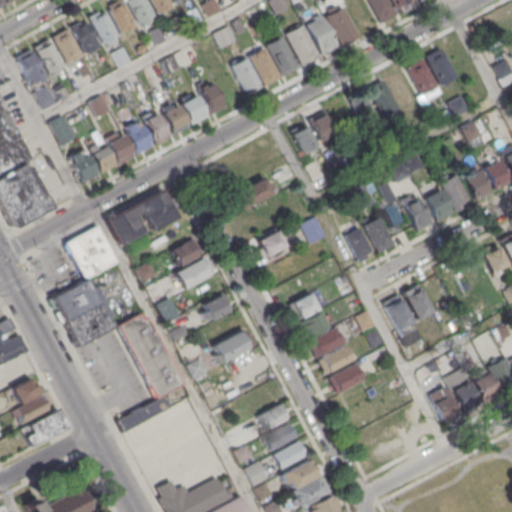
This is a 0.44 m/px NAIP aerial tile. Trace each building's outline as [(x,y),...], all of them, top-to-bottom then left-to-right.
[(103,5),(113,0),(120,0),(133,24),(118,32),(103,5)] [(124,0),(144,0),(152,14),(136,22),(124,0)] [(147,0),(166,0),(169,4),(154,12),(147,0)] [(206,16),(199,3),(204,0),(213,0),(218,9),(206,16)] [(273,13),(267,0),(282,0),(286,6),(273,13)] [(379,21),(367,0),(386,0),(394,13),(379,21)] [(341,46),(323,15),(339,5),(357,37),(341,46)] [(87,15),(102,7),(117,34),(101,42),(87,15)] [(321,54),(303,23),(319,13),(337,45),(321,54)] [(69,25),(84,17),(98,44),(83,52),(69,25)] [(235,32),(229,23),(237,18),(243,28),(235,32)] [(301,64),(283,33),(299,23),(317,55),(301,64)] [(217,46),(211,33),(226,25),(233,39),(217,46)] [(155,43),(148,31),(157,26),(164,38),(155,43)] [(64,63),(50,36),(65,28),(88,71),(80,76),(71,59),(64,63)] [(279,74),(264,45),(279,37),(294,66),(279,74)] [(32,46),(47,38),(61,65),(46,73),(32,46)] [(142,45),(143,46),(143,47),(144,48),(143,49),(143,50),(142,51),(141,52),(139,52),(138,52),(137,51),(136,50),(136,48),(136,47),(136,46),(137,45),(138,44),(140,44),(141,44),(142,45)] [(115,65),(109,52),(121,46),(128,59),(115,65)] [(262,85),(246,56),(261,48),(277,76),(262,85)] [(436,83),(422,56),(438,48),(451,75),(436,83)] [(13,57),(28,49),(42,75),(27,83),(13,57)] [(166,72),(160,60),(171,54),(177,66),(166,72)] [(244,94),(229,65),(244,57),(259,85),(244,94)] [(497,78),(490,65),(502,58),(509,71),(497,78)] [(403,68),(419,60),(433,88),(418,96),(403,68)] [(397,107),(383,80),(399,72),(413,99),(397,107)] [(378,115),(364,88),(380,80),(393,107),(378,115)] [(208,113),(195,90),(211,81),(224,105),(208,113)] [(41,108),(32,93),(45,85),(54,101),(41,108)] [(58,99),(53,91),(62,86),(67,94),(58,99)] [(359,125),(345,98),(361,90),(375,117),(359,125)] [(205,114),(194,95),(178,103),(189,123),(205,114)] [(451,115),(445,102),(458,95),(465,108),(451,115)] [(94,115),(87,102),(99,96),(106,109),(94,115)] [(0,142),(0,100),(18,133),(0,142)] [(187,123),(176,104),(160,112),(171,132),(187,123)] [(73,120),(69,113),(81,107),(85,114),(73,120)] [(153,143),(140,119),(156,111),(168,135),(153,143)] [(317,139),(307,121),(321,114),(331,132),(317,139)] [(59,144),(48,123),(63,115),(75,136),(59,144)] [(422,130),(416,119),(424,115),(430,126),(422,130)] [(467,142),(459,128),(476,119),(484,133),(467,142)] [(134,152),(121,128),(137,120),(150,144),(134,152)] [(298,151),(288,133),(303,126),(312,143),(298,151)] [(255,170),(281,155),(266,130),(209,162),(225,190),(252,175),(242,156),(246,154),(255,170)] [(116,163),(103,139),(119,131),(132,155),(116,163)] [(0,173),(0,142),(18,133),(31,156),(21,162),(0,173)] [(384,151),(379,141),(385,137),(391,147),(384,151)] [(114,163),(103,143),(87,152),(98,171),(114,163)] [(79,181),(66,157),(81,149),(94,172),(79,181)] [(511,178),(500,156),(511,149),(511,178)] [(408,171),(402,161),(415,154),(420,164),(408,171)] [(491,188),(480,167),(494,159),(506,180),(491,188)] [(0,173),(0,208),(9,225),(14,226),(51,207),(28,165),(24,167),(21,162),(0,173)] [(393,180),(387,169),(400,162),(406,172),(393,180)] [(472,199),(460,177),(475,169),(487,190),(472,199)] [(452,208),(437,182),(452,173),(466,200),(452,208)] [(240,209),(231,194),(260,177),(269,192),(240,209)] [(387,202),(378,185),(385,181),(394,198),(387,202)] [(363,205),(354,189),(361,185),(370,201),(363,205)] [(118,243),(105,218),(159,190),(173,217),(151,228),(140,208),(130,214),(140,232),(118,243)] [(433,219),(421,198),(436,190),(448,211),(433,219)] [(413,230),(397,199),(411,192),(427,222),(413,230)] [(307,239),(298,224),(311,216),(320,232),(307,239)] [(374,251),(360,224),(374,216),(389,243),(374,251)] [(63,242),(95,225),(114,261),(83,278),(82,278),(63,242)] [(354,260),(341,235),(354,228),(368,252),(354,260)] [(259,256),(251,241),(272,230),(280,245),(259,256)] [(497,243),(511,235),(511,264),(510,266),(497,243)] [(317,256),(310,244),(322,237),(329,250),(317,256)] [(175,266),(167,250),(186,240),(195,255),(175,266)] [(488,272),(478,253),(493,245),(503,263),(488,272)] [(275,283),(267,268),(288,257),(296,272),(275,283)] [(177,289),(168,273),(196,258),(205,274),(177,289)] [(140,281),(133,268),(145,261),(152,275),(140,281)] [(74,345),(48,297),(82,278),(83,278),(89,288),(92,286),(108,314),(103,317),(109,327),(74,345)] [(511,298),(506,302),(500,291),(511,284),(511,298)] [(412,319),(399,294),(414,286),(428,311),(412,319)] [(294,319),(286,304),(307,293),(315,308),(294,319)] [(207,319),(199,304),(217,295),(225,310),(207,319)] [(393,329),(380,304),(395,296),(408,321),(393,329)] [(359,327),(353,316),(364,309),(370,320),(359,327)] [(304,336),(296,321),(317,310),(325,325),(304,336)] [(115,324),(153,396),(178,383),(143,317),(139,319),(136,313),(115,324)] [(0,319),(5,317),(11,327),(0,332),(0,319)] [(171,339),(165,327),(177,321),(184,333),(171,339)] [(500,339),(493,327),(501,322),(508,334),(500,339)] [(313,355),(306,340),(334,325),(342,340),(313,355)] [(216,362),(208,347),(238,329),(247,344),(216,362)] [(371,345),(364,335),(374,329),(380,340),(371,345)] [(0,362),(0,342),(16,334),(24,351),(0,362)] [(322,373),(314,358),(342,343),(350,358),(322,373)] [(190,377),(184,365),(198,357),(204,369),(190,377)] [(511,385),(511,378),(501,357),(485,365),(499,392),(511,385)] [(331,393),(323,378),(351,363),(359,378),(331,393)] [(496,393),(481,366),(466,374),(480,401),(496,393)] [(16,403),(8,388),(27,377),(35,392),(16,403)] [(459,407),(450,390),(466,381),(475,399),(459,407)] [(438,420),(425,395),(440,386),(454,411),(438,420)] [(16,424),(9,410),(38,394),(45,408),(16,424)] [(114,419),(120,431),(166,406),(159,394),(114,419)] [(352,429),(379,415),(371,400),(344,413),(352,429)] [(264,428),(256,414),(274,403),(283,417),(264,428)] [(27,445),(18,428),(53,409),(62,426),(27,445)] [(363,449),(385,437),(376,420),(353,433),(363,449)] [(267,449),(259,435),(284,421),(292,435),(267,449)] [(277,468),(269,454),(294,440),(302,454),(277,468)] [(236,460),(231,450),(242,444),(248,454),(236,460)] [(289,487),(280,472),(305,458),(313,473),(289,487)] [(250,484),(241,468),(255,460),(264,477),(250,484)] [(195,511),(164,511),(152,489),(167,481),(171,489),(182,483),(185,489),(211,475),(219,490),(224,488),(228,495),(195,511)] [(298,507),(289,491),(317,476),(326,491),(298,507)] [(250,487),(257,500),(268,494),(261,482),(250,487)] [(22,504),(26,511),(89,511),(76,486),(38,506),(33,498),(22,504)] [(325,511),(303,511),(301,507),(326,494),(333,508),(325,511)] [(204,511),(236,495),(245,511),(204,511)] [(276,511),(265,511),(261,505),(273,498),(280,510),(276,511)]
